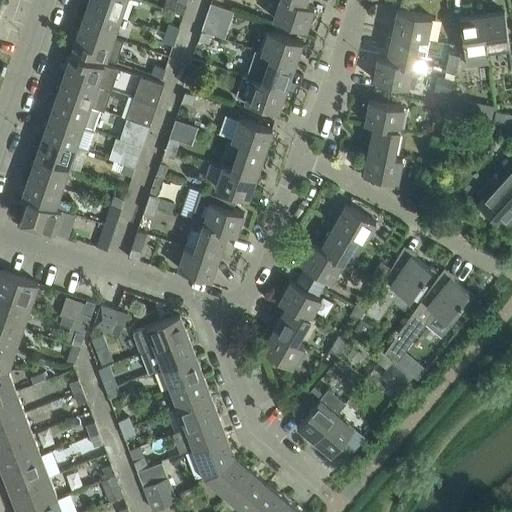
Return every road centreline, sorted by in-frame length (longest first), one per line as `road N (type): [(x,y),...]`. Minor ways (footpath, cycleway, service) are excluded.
road 1 (residential): [(505,272),(304,155)]
road 2 (residential): [(318,489),(254,435),(210,304)]
road 3 (residential): [(0,234),(210,304)]
road 4 (residential): [(210,304),(232,308),(260,286),(304,155)]
road 5 (residential): [(304,155),(359,0)]
